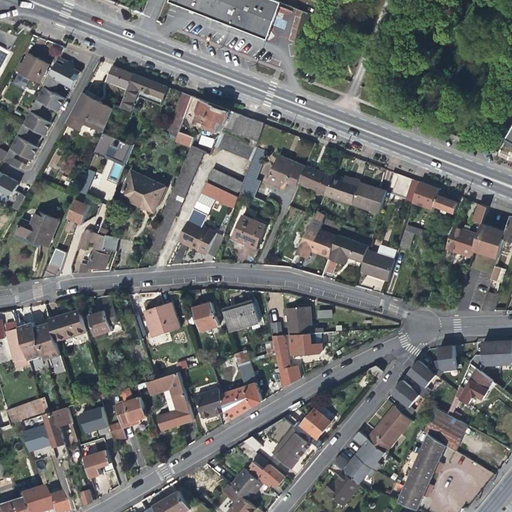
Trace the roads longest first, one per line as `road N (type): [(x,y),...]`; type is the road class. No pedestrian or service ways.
road 1 (primary): [(27,0),(511,187)]
road 2 (residential): [(425,325),(396,307),(283,276),(211,270),(0,294)]
road 3 (residential): [(97,511),(425,325)]
road 4 (residential): [(283,511),(415,350),(425,325)]
